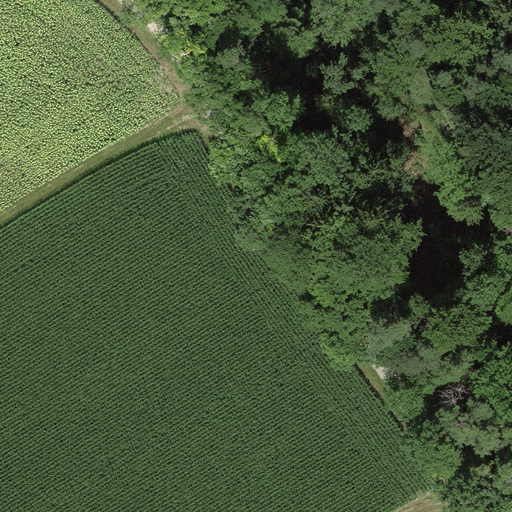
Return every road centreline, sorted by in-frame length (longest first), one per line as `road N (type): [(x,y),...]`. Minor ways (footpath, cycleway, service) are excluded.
road 1 (track): [(154,25),(366,341),(494,511)]
road 2 (track): [(0,228),(204,95)]
